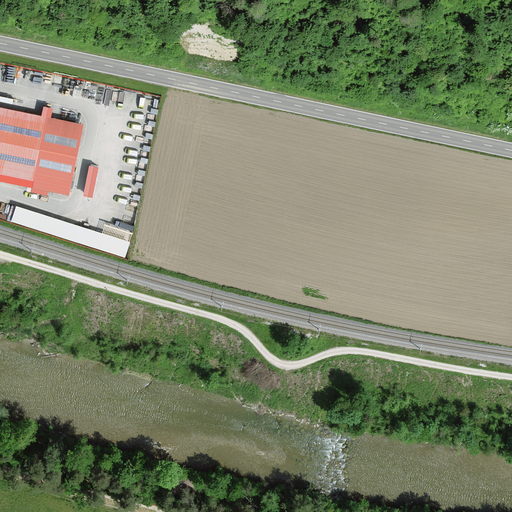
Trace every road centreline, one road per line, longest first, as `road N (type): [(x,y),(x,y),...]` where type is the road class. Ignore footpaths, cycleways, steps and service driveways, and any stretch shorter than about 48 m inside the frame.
road 1 (track): [(511,376),(353,348),(281,364),(232,322),(0,253)]
road 2 (secondary): [(511,152),(0,43)]
